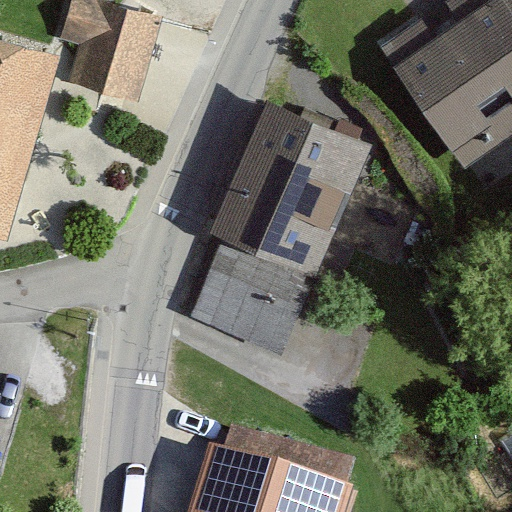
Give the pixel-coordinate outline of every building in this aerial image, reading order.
[(145,6),(116,0),(72,0),(55,75),(125,91),(145,6)] [(511,0),(426,0),(363,40),(440,162),(511,116),(511,0)] [(0,211),(43,51),(0,39),(0,211)] [(356,144),(249,101),(168,302),(275,345),(356,144)] [(210,455),(185,448),(167,511),(321,511),(337,455),(219,423),(210,455)]
